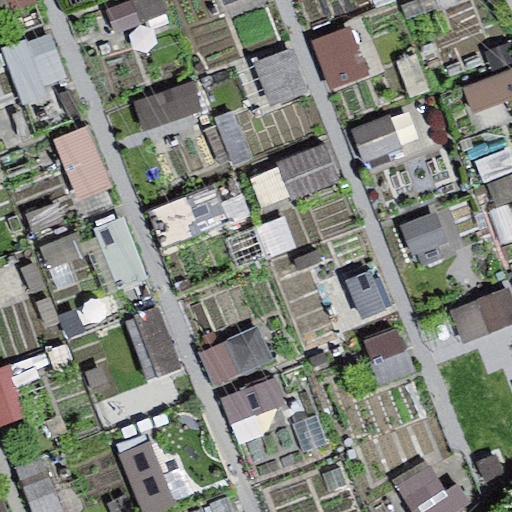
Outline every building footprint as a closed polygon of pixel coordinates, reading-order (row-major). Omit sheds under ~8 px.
[(0,0),(0,13),(26,0),(0,0)] [(70,0),(73,9),(107,0),(70,0)] [(117,35),(173,19),(167,0),(144,0),(110,10),(117,35)] [(356,28),(316,42),(331,87),(372,73),(356,28)] [(50,35),(8,48),(23,97),(66,84),(50,35)] [(269,108),(309,100),(299,54),(260,62),(269,108)] [(193,81),(137,102),(149,133),(205,113),(193,81)] [(224,162),(248,158),(242,115),(217,119),(224,162)] [(364,165),(403,155),(393,119),(355,128),(364,165)] [(91,128),(52,144),(79,208),(118,191),(91,128)] [(252,174),(263,210),(343,185),(332,149),(252,174)] [(131,222),(100,228),(115,294),(146,288),(131,222)] [(511,300),(459,312),(465,339),(511,328),(511,300)] [(158,309),(128,323),(157,385),(187,371),(158,309)] [(217,389),(277,362),(262,328),(202,355),(217,389)] [(373,349),(385,384),(415,374),(403,339),(373,349)] [(29,361),(0,371),(0,420),(2,427),(47,411),(29,361)] [(177,499),(233,471),(193,393),(137,421),(177,499)] [(141,511),(166,511),(175,509),(154,445),(122,456),(141,511)] [(408,511),(400,491),(376,501),(380,511),(408,511)]
